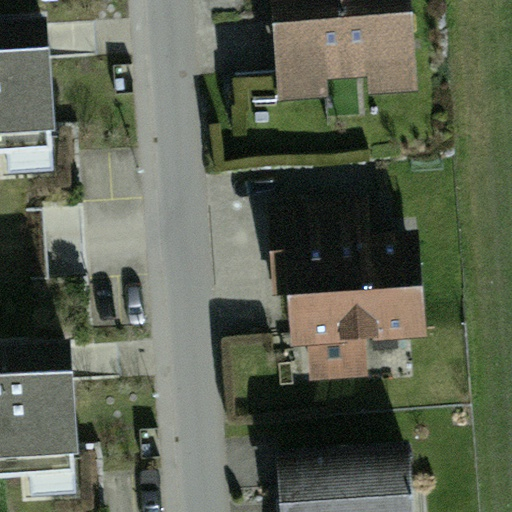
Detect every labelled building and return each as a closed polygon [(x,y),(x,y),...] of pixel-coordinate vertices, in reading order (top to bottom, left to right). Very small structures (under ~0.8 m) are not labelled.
[(409,0),(275,0),(281,102),(415,94),(409,0)] [(38,36),(0,38),(0,159),(46,156),(38,36)] [(369,209),(270,215),(274,286),(292,285),(296,363),(316,362),(317,389),(408,384),(407,355),(423,354),(416,243),(371,245),(369,209)] [(66,360),(0,363),(0,484),(72,480),(66,360)] [(409,511),(406,455),(272,463),(274,511),(409,511)]
